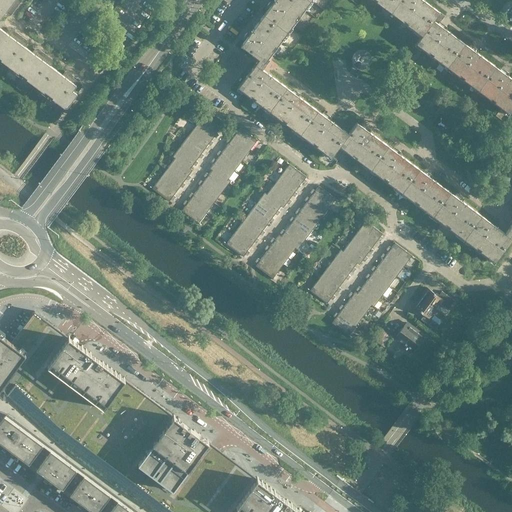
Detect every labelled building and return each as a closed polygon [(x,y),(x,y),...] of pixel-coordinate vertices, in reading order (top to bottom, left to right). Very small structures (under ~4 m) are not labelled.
[(25,47),(27,44),(27,40),(15,32),(14,34),(9,30),(7,33),(0,28),(0,19),(4,14),(7,16),(10,12),(12,13),(21,1),(20,0),(0,0),(0,57),(2,59),(1,60),(10,66),(25,47)] [(299,15),(309,2),(306,0),(275,0),(263,16),(286,33),(296,19),(295,18),(298,14),(299,15)] [(398,0),(377,0),(376,1),(390,11),(398,0)] [(463,43),(439,24),(445,16),(422,0),(398,0),(390,11),(403,21),(404,20),(408,23),(407,24),(422,35),(416,43),(429,52),(430,51),(433,54),(432,55),(446,65),(463,43)] [(502,13),(502,16),(509,13),(511,14),(509,21),(511,21),(511,1),(509,2),(507,2),(505,4),(504,5),(502,7),(501,10),(501,11),(502,13)] [(262,65),(270,55),(273,50),(272,49),(275,45),(276,46),(286,33),(263,16),(241,46),(259,59),(257,62),(238,87),(251,96),(252,95),(256,98),(255,99),(268,109),(285,87),(260,68),(262,65)] [(494,66),(477,53),(463,43),(446,65),(460,76),(460,74),(464,77),(463,78),(477,89),(494,66)] [(36,86),(51,66),(53,63),(52,59),(41,51),(39,53),(34,49),(32,52),(25,47),(10,66),(18,73),(19,71),(28,78),(27,79),(36,86)] [(352,62),(353,64),(359,61),(361,63),(359,70),(362,70),(364,70),(367,68),(370,66),(371,63),(372,60),(372,58),(371,56),(370,54),(368,52),(367,51),(364,50),(362,50),(360,50),(358,51),(356,52),(354,53),(353,55),(352,57),(352,60),(352,62)] [(233,68),(239,59),(234,55),(227,64),(233,68)] [(82,87),(81,84),(65,72),(62,75),(51,66),(36,86),(44,92),(45,91),(53,97),(53,98),(65,107),(67,107),(82,87)] [(511,109),(511,79),(507,75),(494,66),(477,89),(490,99),(491,97),(495,100),(494,102),(509,113),(511,109)] [(316,110),(299,96),(285,87),(268,109),(282,120),(283,118),(287,121),(286,122),(299,133),(316,110)] [(387,145),(370,132),(357,122),(348,134),(316,110),(299,133),(313,143),(314,141),(317,144),(316,146),(337,161),(345,149),(352,155),(353,153),(357,156),(356,158),(370,168),(387,145)] [(220,128),(203,116),(196,126),(213,139),(214,137),(216,138),(219,135),(217,133),(220,128)] [(213,139),(196,126),(188,136),(205,149),(209,144),(211,146),(213,142),(211,141),(213,139)] [(257,140),(240,128),(237,132),(235,131),(232,134),(234,136),(233,138),(250,151),(257,140)] [(205,149),(188,136),(180,146),(198,159),(199,157),(201,159),(204,155),(202,153),(205,149)] [(250,151),(233,138),(231,140),(229,138),(226,142),(228,144),(225,148),(242,161),(250,151)] [(418,168),(400,155),(387,145),(370,168),(383,178),(384,177),(388,179),(387,181),(400,191),(418,168)] [(198,159),(180,146),(173,157),(175,158),(175,157),(190,169),(194,164),(196,166),(198,163),(196,161),(198,159)] [(242,161),(225,148),(222,153),(220,151),(217,155),(219,156),(218,158),(234,171),(242,161)] [(193,170),(190,169),(175,157),(175,158),(168,168),(185,181),(186,179),(188,180),(191,177),(189,175),(193,170)] [(234,171),(218,158),(216,160),(214,159),(211,162),(213,164),(210,169),(212,170),(227,181),(234,171)] [(306,177),(289,164),(282,174),(299,187),(302,183),(304,184),(307,181),(305,179),(306,177)] [(495,186),(497,187),(500,180),(502,180),(506,185),(508,184),(509,182),(510,180),(510,177),(510,174),(509,172),(507,170),(505,168),(502,167),(500,167),(497,168),(495,169),(493,171),(491,173),(490,176),(491,179),(492,182),(493,184),(495,186)] [(185,181),(168,168),(160,178),(177,191),(181,186),(183,188),(185,184),(183,183),(185,181)] [(449,191),(430,178),(418,168),(400,191),(414,201),(415,200),(419,203),(418,204),(432,214),(449,191)] [(229,182),(227,181),(212,170),(209,174),(207,173),(204,176),(206,178),(205,180),(222,193),(229,182)] [(299,187),(282,174),(274,185),(291,197),(292,195),(295,197),(297,193),(295,192),(299,187)] [(177,191),(160,178),(152,189),(169,201),(171,199),(173,200),(176,197),(174,195),(177,191)] [(222,193),(205,180),(203,182),(201,180),(198,184),(201,186),(197,190),(214,203),(222,193)] [(274,185),(267,194),(266,195),(281,206),(283,208),(287,203),(289,204),(292,201),(289,199),(291,197),(274,185)] [(336,199),(319,186),(315,191),(313,189),(310,193),(313,194),(311,197),(328,209),(336,199)] [(214,203),(197,190),(194,195),(192,193),(189,196),(191,198),(190,200),(207,213),(214,203)] [(480,214),(462,201),(449,191),(432,214),(445,224),(446,223),(450,226),(449,227),(463,237),(480,214)] [(281,206),(266,195),(267,194),(265,193),(257,203),(274,216),(275,214),(277,215),(280,212),(278,210),(281,206)] [(328,209),(311,197),(309,199),(307,197),(305,200),(307,202),(303,207),(320,219),(328,209)] [(207,213),(190,200),(188,202),(186,201),(183,204),(185,206),(182,211),(199,223),(207,213)] [(274,216),(257,203),(249,213),(266,226),(270,221),(272,223),(274,219),(272,218),(274,216)] [(320,219),(303,207),(300,211),(298,209),(295,213),(297,215),(296,217),(313,229),(320,219)] [(266,226),(249,213),(242,223),(259,236),(260,234),(262,235),(265,232),(263,230),(266,226)] [(511,222),(508,220),(505,224),(500,230),(480,214),(463,237),(476,247),(477,246),(481,249),(480,250),(495,262),(511,239),(511,222)] [(313,229),(296,217),(294,219),(292,217),(290,221),(292,222),(288,227),(305,239),(313,229)] [(383,234),(366,221),(358,231),(375,244),(378,240),(380,241),(383,238),(381,236),(383,234)] [(259,236),(242,223),(234,233),(251,246),(255,241),(257,243),(259,240),(257,238),(259,236)] [(305,239),(288,227),(285,231),(283,230),(280,233),(282,235),(281,237),(296,247),(295,248),(297,250),(305,239)] [(375,244),(358,231),(350,242),(367,254),(369,252),(371,254),(373,250),(371,249),(375,244)] [(251,246),(234,233),(226,244),(243,256),(245,254),(247,256),(250,252),(248,250),(251,246)] [(296,247),(281,237),(279,235),(275,240),(273,238),(270,242),(273,243),(271,245),(288,258),(295,248),(296,247)] [(367,254),(350,242),(343,251),(342,252),(357,263),(359,265),(363,260),(365,261),(368,258),(366,256),(367,254)] [(412,256),(395,243),(391,248),(389,246),(386,250),(389,251),(387,253),(404,266),(412,256)] [(288,258),(271,245),(270,247),(267,246),(265,249),(267,251),(264,255),(280,268),(288,258)] [(357,263),(342,252),(343,251),(341,250),(333,260),(350,273),(351,271),(354,272),(356,269),(354,267),(357,263)] [(404,266),(387,253),(386,255),(383,254),(381,257),(383,259),(380,264),(396,276),(404,266)] [(280,268),(264,255),(260,260),(258,258),(255,262),(258,263),(256,266),(273,278),(280,268)] [(350,273),(333,260),(325,270),(342,283),(346,278),(348,280),(350,276),(348,275),(350,273)] [(396,276),(380,264),(376,268),(374,266),(371,270),(374,272),(372,274),(389,286),(396,276)] [(342,283),(325,270),(318,280),(335,293),(336,291),(338,292),(341,289),(339,287),(342,283)] [(389,286),(372,274),(371,276),(368,274),(366,278),(368,279),(365,284),(381,296),(389,286)] [(335,293),(318,280),(310,291),(327,303),(331,298),(333,300),(335,296),(333,295),(335,293)] [(381,296),(365,284),(361,288),(359,287),(356,290),(358,292),(357,293),(372,304),(371,305),(374,307),(381,296)] [(451,298),(442,291),(438,296),(427,288),(420,297),(436,309),(443,300),(447,304),(451,298)] [(372,304),(357,293),(355,292),(353,294),(351,293),(348,296),(351,298),(347,302),(364,315),(371,305),(372,304)] [(432,314),(436,309),(420,297),(413,306),(424,315),(421,319),(435,330),(439,325),(431,319),(434,315),(432,314)] [(364,315),(347,302),(344,307),(342,305),(339,309),(341,310),(340,312),(357,325),(364,315)] [(257,477),(223,452),(217,448),(208,441),(207,439),(206,440),(200,435),(199,433),(198,434),(195,432),(195,431),(194,430),(193,430),(179,420),(180,419),(178,418),(178,419),(175,416),(173,414),(173,415),(124,379),(125,378),(124,377),(123,378),(120,375),(119,374),(116,372),(115,371),(114,371),(111,369),(112,368),(111,368),(110,368),(107,366),(108,365),(107,364),(106,365),(103,363),(104,362),(102,361),(102,362),(91,353),(90,352),(89,353),(86,350),(87,350),(86,349),(85,349),(82,347),(83,347),(82,346),(81,346),(76,342),(69,337),(70,337),(69,336),(68,337),(63,333),(57,328),(34,311),(31,316),(5,351),(0,347),(0,439),(3,442),(3,443),(4,443),(11,448),(11,449),(12,449),(16,451),(15,452),(16,453),(17,452),(20,455),(21,456),(24,457),(23,458),(25,459),(25,458),(28,461),(29,462),(37,467),(36,468),(37,468),(38,468),(41,470),(41,471),(42,472),(42,471),(45,473),(44,474),(46,475),(46,474),(49,477),(50,478),(50,477),(54,480),(53,480),(54,481),(55,481),(57,483),(58,484),(59,484),(62,486),(61,486),(63,487),(70,492),(70,493),(71,494),(71,493),(75,496),(74,496),(75,497),(76,496),(78,498),(78,499),(79,500),(80,499),(83,502),(82,502),(84,503),(87,505),(88,506),(91,508),(92,509),(95,511),(96,511),(97,511),(96,511),(303,511),(302,511),(300,510),(300,509),(299,509),(299,508),(299,509),(291,504),(292,503),(291,502),(290,503),(287,500),(288,500),(287,499),(286,500),(279,495),(275,491),(274,490),(271,488),(270,487),(269,487),(267,485),(267,484),(266,484),(265,484),(262,482),(263,481),(261,480),(261,481),(258,478),(257,477)] [(357,325),(340,312),(338,314),(336,313),(333,316),(336,318),(332,323),(349,335),(357,325)] [(412,352),(424,336),(406,323),(395,339),(412,352)] [(384,347),(392,336),(383,329),(375,340),(384,347)]
